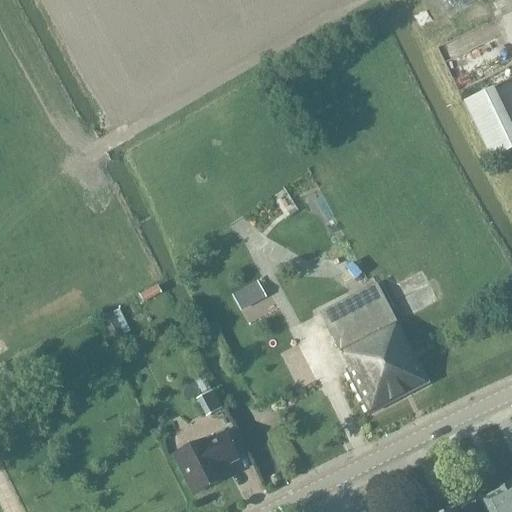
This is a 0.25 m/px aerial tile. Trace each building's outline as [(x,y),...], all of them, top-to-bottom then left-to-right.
[(455,87),(511,61),(492,21),(475,29),(481,40),(471,44),(465,32),(435,46),(455,87)] [(511,123),(496,85),(462,99),(487,159),(511,149),(511,123)] [(331,107),(321,114),(330,127),(340,120),(331,107)] [(337,159),(342,168),(371,155),(366,146),(337,159)] [(296,202),(330,178),(318,161),(284,184),(296,202)] [(346,373),(369,417),(430,386),(377,284),(321,314),(350,370),(346,373)] [(175,456),(194,495),(225,480),(220,470),(239,461),(224,430),(205,439),(206,441),(175,456)] [(511,511),(511,488),(475,507),(477,511),(511,511)]
